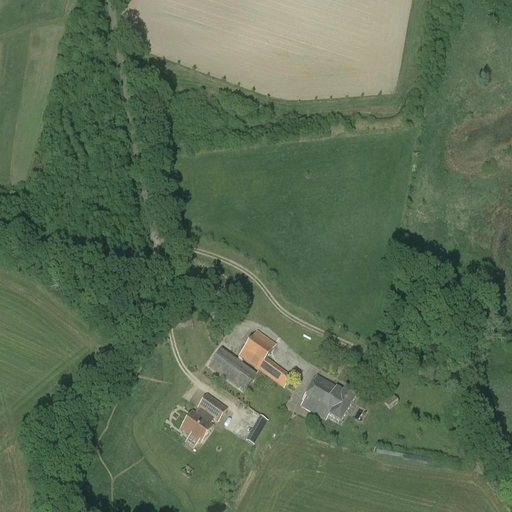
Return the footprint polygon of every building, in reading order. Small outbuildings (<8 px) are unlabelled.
[(292,378),(266,360),(276,347),(257,332),(240,356),(284,390),(292,378)] [(256,375),(222,350),(211,365),(245,390),(256,375)] [(317,377),(303,402),(326,415),(341,424),(358,395),(346,389),(344,392),(317,377)] [(389,391),(377,379),(366,390),(378,402),(389,391)] [(399,403),(392,395),(382,403),(389,411),(399,403)] [(207,397),(201,405),(198,410),(208,417),(204,422),(193,414),(181,430),(190,437),(185,444),(193,450),(198,443),(200,444),(212,428),(209,426),(213,420),(217,423),(226,411),(207,397)] [(256,446),(269,421),(260,416),(246,441),(256,446)]
